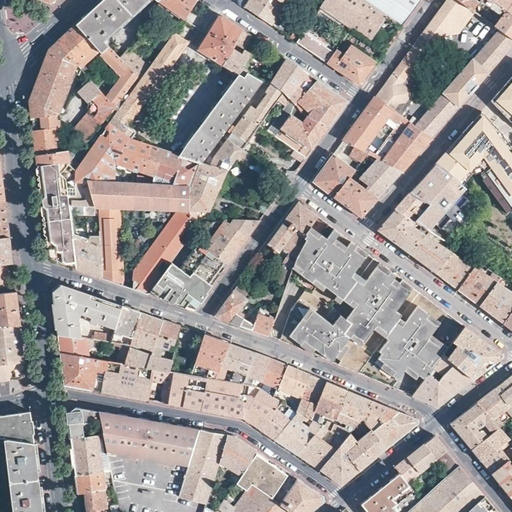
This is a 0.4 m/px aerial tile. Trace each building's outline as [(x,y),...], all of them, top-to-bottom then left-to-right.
[(104,0),(87,15),(77,25),(102,53),(108,47),(111,44),(106,38),(147,0),(157,0),(158,1),(159,1),(159,0),(158,0),(104,0)] [(158,1),(185,20),(197,0),(158,0),(159,0),(159,1),(158,1)] [(281,11),(285,4),(278,0),(248,0),(244,7),(260,18),(271,25),(277,17),(282,19),(285,14),(281,11)] [(332,16),(344,24),(358,0),(323,0),(320,6),(319,7),(332,16)] [(402,27),(362,0),(358,0),(344,24),(351,29),(383,51),(392,40),(402,27)] [(362,0),(402,27),(412,13),(421,0),(362,0)] [(456,0),(446,0),(420,36),(428,42),(435,34),(459,2),(456,0)] [(456,0),(459,2),(472,11),(476,7),(481,0),(456,0)] [(493,26),(498,30),(511,40),(511,0),(481,0),(476,7),(497,22),(493,26)] [(472,11),(459,2),(435,34),(442,39),(460,35),(476,14),(472,11)] [(235,25),(221,15),(218,17),(198,50),(223,66),(244,31),(235,25)] [(139,78),(119,58),(108,47),(102,53),(77,25),(66,36),(57,43),(76,64),(85,75),(90,71),(84,65),(91,59),(93,61),(100,54),(120,75),(106,93),(101,88),(99,90),(115,108),(139,78)] [(301,35),(296,42),(308,50),(315,55),(316,56),(326,63),(335,50),(325,43),(325,42),(325,41),(317,36),(313,33),(312,34),(305,29),(301,35)] [(161,51),(174,34),(168,30),(156,46),(161,51)] [(511,45),(511,40),(498,30),(415,126),(431,138),(473,90),(511,45)] [(252,37),(244,31),(223,66),(238,75),(244,79),(247,74),(261,81),(267,80),(274,68),(245,50),(252,37)] [(289,38),(296,42),(301,35),(294,31),(289,38)] [(113,111),(127,126),(188,43),(176,34),(174,34),(161,51),(149,66),(139,78),(115,108),(113,111)] [(33,131),(57,128),(59,128),(58,115),(63,115),(66,108),(61,106),(76,64),(57,43),(48,52),(38,80),(30,99),(30,100),(30,102),(30,103),(30,104),(33,131)] [(342,55),(335,50),(326,63),(344,75),(358,85),(367,74),(375,63),(350,45),(342,55)] [(411,48),(376,97),(395,111),(400,105),(406,104),(411,98),(410,91),(403,85),(423,57),(411,48)] [(149,66),(127,50),(119,58),(139,78),(149,66)] [(290,98),(296,103),(316,80),(305,73),(287,60),(271,83),(290,98)] [(198,161),(201,162),(261,81),(247,74),(244,79),(238,75),(180,155),(198,161)] [(511,75),(503,85),(507,89),(502,94),(499,90),(494,96),(497,100),(493,104),(510,123),(511,122),(511,123),(511,75)] [(109,117),(113,111),(115,108),(99,90),(90,80),(78,92),(87,101),(88,102),(88,103),(88,104),(88,114),(70,134),(84,146),(104,122),(109,117)] [(316,80),(296,103),(303,109),(323,123),(328,127),(337,115),(347,102),(332,91),(318,82),(316,80)] [(258,126),(266,132),(290,98),(271,83),(264,92),(267,94),(263,99),(261,97),(255,105),(257,107),(255,109),(250,106),(243,116),(258,126)] [(507,89),(503,85),(499,90),(502,94),(507,89)] [(372,157),(402,117),(395,111),(376,97),(351,131),(343,141),(368,154),(372,157)] [(303,109),(296,103),(290,98),(266,132),(294,151),(305,158),(317,143),(328,127),(323,123),(303,109)] [(144,172),(151,146),(131,139),(134,133),(127,126),(113,111),(109,117),(112,119),(107,125),(79,164),(73,159),(68,163),(76,170),(76,171),(76,172),(76,173),(76,182),(88,182),(152,183),(153,179),(124,173),(127,166),(144,172)] [(475,124),(484,115),(480,111),(472,121),(475,124)] [(511,158),(505,149),(509,146),(502,135),(484,115),(475,124),(472,121),(471,122),(462,132),(466,135),(462,139),(459,136),(434,164),(452,179),(457,183),(470,169),(481,168),(484,171),(480,174),(484,178),(487,176),(493,184),(495,186),(511,209),(511,158)] [(258,126),(243,116),(235,127),(232,125),(225,134),(223,137),(242,150),(258,126)] [(112,119),(109,117),(104,122),(107,125),(112,119)] [(417,155),(431,138),(415,126),(402,117),(372,157),(401,172),(417,155)] [(58,140),(57,128),(33,131),(34,140),(36,156),(57,153),(55,140),(58,140)] [(242,150),(223,137),(221,139),(224,141),(214,155),(212,157),(211,160),(210,162),(209,165),(226,172),(242,150)] [(358,167),(368,154),(343,141),(341,144),(344,146),(345,145),(348,148),(350,147),(353,150),(349,156),(358,162),(356,165),(358,167)] [(189,183),(198,161),(180,155),(151,146),(144,172),(153,175),(161,178),(161,179),(161,180),(160,180),(153,179),(152,183),(189,183)] [(37,160),(38,166),(68,163),(73,159),(75,156),(68,151),(57,153),(36,156),(37,160)] [(305,158),(294,151),(290,157),(301,164),(305,158)] [(352,174),(355,170),(334,154),(324,167),(313,181),(320,186),(334,197),(352,175),(352,174)] [(396,178),(401,172),(372,157),(368,154),(358,167),(355,170),(352,174),(358,178),(366,167),(370,170),(361,181),(371,188),(368,191),(378,199),(387,189),(396,178)] [(226,172),(209,165),(201,162),(198,161),(189,183),(190,209),(190,221),(201,221),(206,221),(206,218),(199,218),(199,211),(209,211),(226,172)] [(47,220),(44,220),(45,222),(48,251),(57,263),(67,266),(76,269),(72,238),(73,238),(72,233),(69,206),(84,206),(95,207),(88,182),(76,182),(76,173),(76,172),(76,171),(76,170),(68,163),(38,166),(40,186),(44,189),(46,206),(43,210),(43,213),(47,213),(47,220)] [(409,193),(427,204),(452,179),(434,164),(421,179),(409,193)] [(479,173),(480,174),(484,171),(481,168),(470,169),(457,183),(461,187),(472,174),(479,173)] [(354,177),(352,175),(334,197),(343,204),(362,218),(378,199),(368,191),(351,179),(354,177)] [(489,187),(493,184),(487,176),(484,178),(481,180),(487,188),(489,187)] [(446,240),(468,216),(459,207),(463,203),(465,204),(467,202),(465,200),(470,194),(462,188),(461,187),(457,183),(452,179),(427,204),(413,220),(415,222),(430,230),(446,240)] [(152,183),(88,182),(95,207),(99,207),(119,208),(134,208),(161,209),(178,209),(190,209),(189,183),(152,183)] [(506,214),(511,209),(495,186),(490,189),(489,190),(496,201),(498,200),(500,202),(498,203),(506,214)] [(273,202),(279,195),(267,187),(262,195),(273,202)] [(394,209),(413,220),(427,204),(409,193),(402,201),(394,209)] [(0,237),(9,236),(7,218),(5,200),(0,200),(0,237)] [(282,224),(302,238),(307,231),(311,227),(318,217),(306,208),(298,202),(282,224)] [(119,220),(119,208),(99,207),(100,229),(99,230),(100,243),(102,278),(121,284),(122,279),(122,278),(122,277),(122,276),(119,220)] [(189,237),(201,221),(190,221),(190,209),(178,209),(166,227),(164,229),(133,273),(133,288),(140,291),(149,294),(171,262),(179,252),(189,237)] [(412,226),(415,222),(413,220),(394,209),(377,229),(391,240),(410,254),(426,235),(419,230),(421,228),(418,227),(417,229),(412,226)] [(248,237),(226,220),(224,222),(226,224),(207,250),(210,252),(227,265),(236,253),(248,237)] [(248,237),(260,221),(225,220),(226,220),(248,237)] [(277,285),(285,287),(289,277),(302,238),(282,224),(275,233),(271,238),(267,244),(279,253),(283,248),(290,254),(283,265),(285,267),(283,270),(282,270),(277,285)] [(311,227),(307,231),(317,238),(321,234),(311,227)] [(339,233),(334,229),(327,239),(322,246),(327,250),(339,233)] [(443,354),(448,348),(431,335),(428,338),(423,334),(442,308),(417,290),(402,279),(392,293),(387,289),(397,275),(391,271),(360,248),(339,233),(327,250),(322,246),(327,239),(321,234),(317,238),(307,231),(302,238),(289,277),(305,289),(293,307),(292,308),(291,309),(290,311),(290,312),(280,341),(312,354),(316,349),(333,361),(336,358),(341,362),(339,365),(392,388),(405,370),(418,379),(420,376),(424,379),(443,354)] [(88,273),(86,238),(72,233),(73,238),(72,238),(76,269),(81,271),(88,273)] [(419,261),(436,274),(452,252),(426,235),(410,254),(419,261)] [(0,263),(7,263),(13,262),(10,244),(9,236),(0,237),(0,263)] [(95,275),(102,278),(100,243),(86,238),(88,273),(95,275)] [(171,262),(149,294),(171,302),(180,305),(182,302),(186,305),(185,306),(194,310),(204,297),(213,285),(212,283),(216,277),(218,277),(227,265),(210,252),(207,250),(197,243),(179,267),(171,262)] [(458,290),(478,262),(474,259),(470,265),(454,254),(458,248),(456,247),(452,252),(436,274),(444,280),(458,290)] [(469,259),(471,257),(460,250),(459,251),(469,259)] [(496,282),(500,276),(478,262),(458,290),(467,297),(479,306),(496,282)] [(9,283),(7,263),(0,263),(0,285),(9,284),(9,283)] [(402,279),(397,275),(387,289),(392,293),(402,279)] [(511,292),(496,282),(479,306),(490,314),(511,330),(511,292)] [(234,289),(244,297),(248,291),(238,283),(234,289)] [(58,333),(81,337),(80,324),(80,323),(80,322),(80,321),(81,318),(80,318),(80,317),(80,316),(80,315),(81,315),(81,314),(90,318),(89,322),(99,326),(101,323),(115,328),(122,306),(88,294),(61,285),(53,292),(56,311),(58,333)] [(257,331),(269,336),(275,319),(269,315),(259,308),(257,310),(258,311),(251,325),(236,314),(248,300),(244,297),(234,289),(225,301),(215,314),(215,315),(215,316),(215,317),(229,322),(257,331)] [(18,308),(16,290),(0,292),(0,324),(21,326),(18,308)] [(120,343),(129,345),(141,312),(129,308),(122,306),(115,328),(113,334),(111,342),(120,343)] [(448,313),(442,308),(423,334),(428,338),(431,335),(448,313)] [(148,367),(163,320),(150,315),(141,312),(129,345),(150,348),(149,352),(128,349),(123,363),(148,367)] [(174,324),(163,320),(148,367),(153,368),(170,371),(173,360),(156,356),(157,354),(158,354),(160,348),(163,349),(168,336),(176,339),(181,326),(174,324)] [(23,344),(21,326),(0,324),(0,380),(18,378),(26,368),(23,344)] [(481,338),(465,326),(448,348),(443,354),(473,379),(487,368),(502,356),(503,355),(502,354),(501,353),(481,338)] [(94,339),(111,342),(113,334),(94,332),(93,339),(94,339)] [(59,342),(61,353),(87,357),(85,338),(81,337),(58,333),(59,342)] [(204,334),(191,374),(216,379),(229,343),(214,337),(204,334)] [(115,362),(123,363),(128,349),(129,345),(120,343),(115,362)] [(216,379),(242,384),(255,352),(238,346),(229,343),(216,379)] [(258,388),(259,388),(261,382),(270,358),(263,355),(259,354),(255,352),(242,384),(256,387),(257,387),(258,387),(258,388)] [(107,361),(87,357),(61,353),(63,369),(65,384),(88,389),(102,392),(107,361)] [(473,379),(443,354),(424,379),(411,395),(438,407),(457,392),(473,379)] [(276,360),(270,358),(261,382),(271,386),(268,394),(273,397),(277,389),(287,365),(276,360)] [(148,367),(123,363),(115,362),(107,361),(102,392),(127,396),(143,399),(146,400),(151,379),(153,368),(148,367)] [(298,397),(310,376),(301,373),(300,370),(294,374),(290,366),(287,365),(277,389),(279,389),(280,387),(290,391),(289,394),(298,397)] [(27,376),(26,368),(18,378),(26,377),(27,377),(27,376)] [(170,371),(153,368),(151,379),(161,381),(170,383),(172,371),(170,371)] [(268,394),(259,388),(258,388),(258,387),(257,387),(256,387),(242,384),(216,379),(191,374),(172,371),(170,383),(166,403),(200,410),(241,418),(242,418),(243,419),(244,417),(245,415),(249,416),(253,407),(249,405),(253,397),(274,411),(282,402),(273,397),(268,394)] [(494,389),(507,402),(511,397),(511,374),(507,379),(494,389)] [(292,408),(310,420),(311,419),(326,381),(316,377),(310,375),(310,376),(298,397),(292,408)] [(335,385),(326,381),(311,419),(328,431),(335,435),(345,439),(352,430),(353,429),(360,420),(339,411),(347,390),(335,385)] [(511,408),(507,402),(494,389),(486,395),(477,402),(498,427),(501,430),(504,427),(498,420),(497,416),(506,410),(511,415),(511,408)] [(380,416),(386,419),(397,411),(358,395),(347,390),(339,411),(360,420),(368,424),(380,416)] [(292,408),(282,402),(274,411),(258,428),(262,431),(274,439),(292,408)] [(472,449),(498,427),(477,402),(464,413),(451,423),(472,449)] [(69,425),(70,433),(95,430),(93,410),(77,407),(76,407),(75,407),(74,408),(68,413),(69,425)] [(282,445),(297,455),(310,420),(292,408),(274,439),(282,445)] [(99,411),(101,424),(114,423),(119,415),(99,411)] [(397,411),(386,419),(372,429),(387,447),(402,436),(417,423),(417,419),(397,411)] [(6,415),(0,415),(0,436),(8,438),(34,442),(32,425),(31,412),(6,415)] [(103,434),(107,451),(147,458),(152,430),(143,429),(142,433),(134,431),(136,418),(119,415),(114,423),(101,424),(103,434)] [(140,419),(136,418),(134,431),(142,433),(143,429),(152,430),(154,421),(140,419)] [(335,435),(328,431),(311,419),(310,420),(297,455),(304,460),(319,470),(337,448),(339,446),(345,439),(335,435)] [(360,470),(387,447),(372,429),(368,424),(360,420),(353,429),(361,437),(358,440),(353,435),(355,433),(352,430),(345,439),(339,446),(360,470)] [(159,422),(154,421),(152,430),(147,458),(160,460),(166,424),(159,422)] [(181,426),(166,424),(160,460),(190,466),(201,430),(181,426)] [(509,439),(508,438),(501,430),(498,427),(472,449),(477,456),(481,461),(509,439)] [(181,496),(205,503),(206,501),(208,495),(218,463),(227,435),(214,432),(201,430),(190,466),(181,496)] [(76,474),(110,470),(107,451),(103,434),(71,437),(73,455),(76,474)] [(218,463),(240,476),(257,451),(242,441),(236,437),(235,437),(235,436),(227,435),(218,463)] [(435,460),(447,450),(441,443),(435,435),(427,441),(424,444),(435,460)] [(491,473),(511,456),(511,439),(510,437),(508,438),(509,439),(481,461),(487,467),(491,473)] [(42,511),(34,442),(8,438),(9,449),(8,450),(15,511),(42,511)] [(408,483),(435,460),(424,444),(404,459),(394,467),(399,473),(408,483)] [(360,470),(339,446),(337,448),(319,470),(342,486),(351,478),(360,470)] [(447,450),(435,460),(448,476),(459,466),(447,450)] [(290,511),(281,505),(297,479),(275,464),(257,451),(240,476),(240,477),(252,485),(234,507),(241,511),(290,511)] [(511,456),(491,473),(501,485),(510,496),(511,493),(511,456)] [(466,511),(484,497),(473,483),(459,466),(448,476),(425,497),(421,500),(408,511),(466,511)] [(104,490),(114,489),(110,470),(76,474),(77,482),(78,493),(85,493),(104,490)] [(408,511),(421,500),(408,483),(399,473),(380,489),(361,504),(366,511),(408,511)] [(323,496),(297,479),(281,505),(290,511),(308,511),(311,510),(323,500),(323,496)] [(101,511),(106,511),(104,490),(85,493),(87,511),(101,511)] [(496,511),(484,497),(466,511),(496,511)] [(241,511),(234,507),(224,500),(220,506),(217,505),(215,507),(218,509),(215,511),(241,511)]
